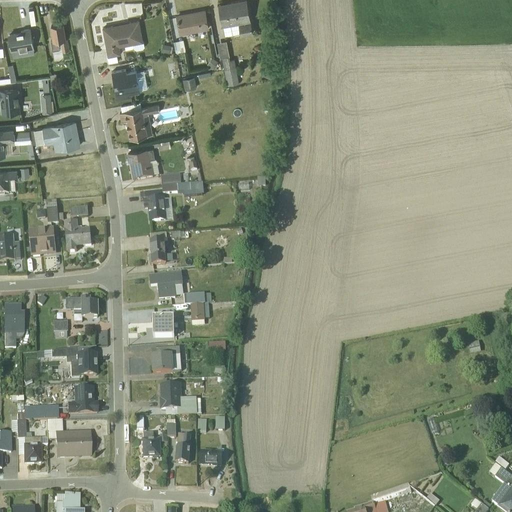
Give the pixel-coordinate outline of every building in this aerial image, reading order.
[(231,4),(218,7),(222,26),(223,26),(225,36),(239,33),(240,36),(253,34),(246,0),(245,0),(231,3),(231,4)] [(204,11),(177,16),(180,35),(208,29),(204,11)] [(138,21),(103,28),(109,56),(121,54),(120,46),(133,44),(134,48),(137,50),(143,49),(144,46),(143,41),(142,41),(138,21)] [(62,24),(51,25),(53,39),(50,40),(52,50),(61,49),(62,51),(69,50),(67,38),(65,39),(62,24)] [(22,33),(9,35),(11,51),(18,50),(18,52),(33,50),(30,29),(22,31),(22,33)] [(183,40),(174,41),(176,52),(185,51),(183,40)] [(172,46),(163,44),(162,51),(171,53),(172,46)] [(175,54),(167,56),(168,63),(176,61),(175,54)] [(229,56),(222,57),(227,86),(238,84),(234,59),(230,60),(229,56)] [(218,61),(212,57),(207,65),(213,69),(218,61)] [(177,64),(170,65),(172,77),(179,76),(177,64)] [(271,72),(263,68),(260,74),(268,78),(271,72)] [(126,69),(112,71),(117,99),(131,96),(131,94),(140,92),(140,90),(147,88),(144,71),(137,72),(136,70),(126,72),(126,69)] [(195,77),(183,80),(185,91),(197,88),(195,77)] [(41,93),(44,113),(54,112),(49,81),(43,82),(45,93),(41,93)] [(20,112),(18,89),(0,90),(0,100),(1,100),(2,113),(20,112)] [(130,139),(152,134),(148,113),(153,112),(153,114),(160,112),(158,105),(120,113),(121,122),(126,121),(130,139)] [(55,151),(77,146),(74,131),(76,130),(75,123),(31,131),(34,145),(46,143),(46,145),(53,143),(55,151)] [(0,156),(6,156),(5,143),(15,142),(14,141),(30,140),(29,131),(14,132),(13,130),(3,131),(3,132),(0,132),(0,156)] [(169,140),(153,143),(154,147),(158,146),(159,150),(170,148),(169,140)] [(159,178),(153,149),(128,154),(134,183),(159,178)] [(193,157),(187,158),(190,172),(196,171),(193,157)] [(29,179),(28,168),(20,169),(21,179),(29,179)] [(0,196),(15,195),(14,182),(18,182),(17,170),(6,171),(6,172),(0,172),(0,196)] [(179,177),(161,178),(162,187),(180,185),(179,177)] [(177,187),(162,188),(162,196),(178,194),(177,187)] [(150,224),(166,222),(164,201),(144,203),(145,211),(148,211),(150,224)] [(47,226),(58,225),(57,217),(56,202),(45,203),(47,226)] [(87,209),(70,211),(71,220),(88,218),(87,209)] [(45,220),(44,212),(36,213),(36,221),(45,220)] [(77,223),(64,224),(67,254),(76,253),(75,247),(81,246),(81,248),(90,247),(89,232),(81,233),(80,230),(77,230),(77,223)] [(39,256),(55,255),(52,230),(28,232),(31,257),(32,257),(32,258),(39,258),(39,256)] [(13,238),(0,239),(0,263),(21,261),(19,246),(14,246),(13,238)] [(167,242),(150,243),(151,258),(149,259),(149,267),(166,266),(165,252),(168,252),(167,242)] [(181,276),(149,279),(150,288),(157,288),(159,301),(184,298),(181,276)] [(184,298),(184,307),(190,307),(204,306),(213,306),(212,296),(184,298)] [(46,302),(41,299),(36,305),(41,309),(46,302)] [(88,302),(65,303),(65,313),(72,313),(72,325),(81,325),(81,321),(96,320),(96,306),(88,306),(88,302)] [(204,306),(190,307),(191,323),(204,323),(204,321),(208,321),(208,308),(204,308),(204,306)] [(19,308),(4,308),(4,351),(15,351),(15,338),(19,338),(19,308)] [(173,315),(148,316),(149,328),(157,327),(158,339),(174,338),(174,333),(184,332),(183,323),(173,323),(173,315)] [(66,324),(52,325),(52,341),(67,341),(66,324)] [(227,352),(226,343),(209,343),(210,352),(227,352)] [(179,351),(150,352),(152,376),(180,374),(180,366),(172,367),(172,359),(179,359),(179,351)] [(95,378),(94,357),(77,358),(77,352),(51,355),(51,362),(66,362),(66,367),(76,367),(77,379),(95,378)] [(180,387),(160,388),(162,412),(177,411),(177,418),(188,418),(196,417),(201,417),(200,407),(196,407),(196,401),(180,401),(180,387)] [(67,407),(67,417),(97,416),(97,406),(92,407),(91,391),(74,392),(74,407),(67,407)] [(46,423),(55,423),(55,412),(39,413),(39,423),(46,423)] [(196,430),(196,417),(188,418),(188,423),(190,423),(191,431),(196,430)] [(24,418),(16,418),(17,443),(23,443),(24,466),(40,466),(39,448),(46,448),(46,442),(25,442),(24,418)] [(225,420),(216,420),(215,432),(227,433),(227,425),(224,425),(225,420)] [(47,443),(56,442),(57,460),(90,459),(89,435),(62,436),(61,422),(55,423),(46,423),(47,443)] [(206,423),(198,422),(197,435),(206,435),(206,423)] [(175,440),(175,423),(167,423),(167,440),(175,440)] [(188,466),(191,434),(178,433),(175,465),(188,466)] [(0,470),(1,471),(0,456),(11,456),(10,436),(0,436),(0,470)] [(153,436),(143,436),(143,461),(159,461),(159,446),(167,446),(167,439),(160,439),(160,442),(153,442),(153,436)] [(201,454),(200,468),(221,468),(221,450),(217,450),(216,454),(201,454)] [(498,460),(495,465),(505,472),(508,468),(498,460)] [(511,511),(511,479),(495,467),(489,475),(503,486),(491,503),(503,511),(511,511)] [(409,486),(369,499),(371,504),(352,510),(352,511),(426,511),(434,509),(414,490),(409,486)] [(77,511),(78,498),(64,498),(64,504),(55,504),(55,511),(77,511)] [(476,511),(487,511),(488,511),(474,502),(470,507),(476,511)]
